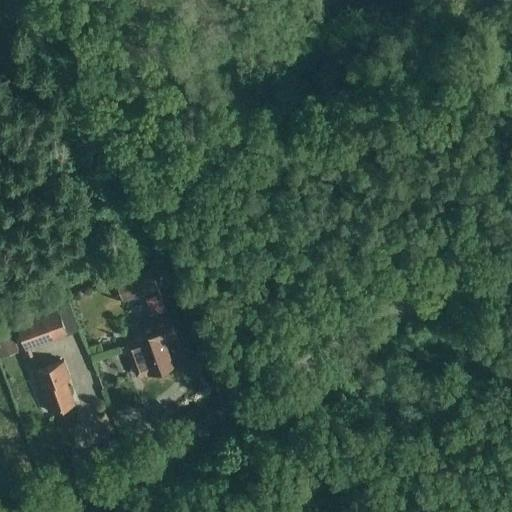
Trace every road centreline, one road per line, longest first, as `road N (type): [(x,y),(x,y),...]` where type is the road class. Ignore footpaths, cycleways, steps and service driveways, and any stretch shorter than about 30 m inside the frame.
road 1 (unclassified): [(33,511),(157,455),(511,244)]
road 2 (track): [(242,405),(37,0)]
